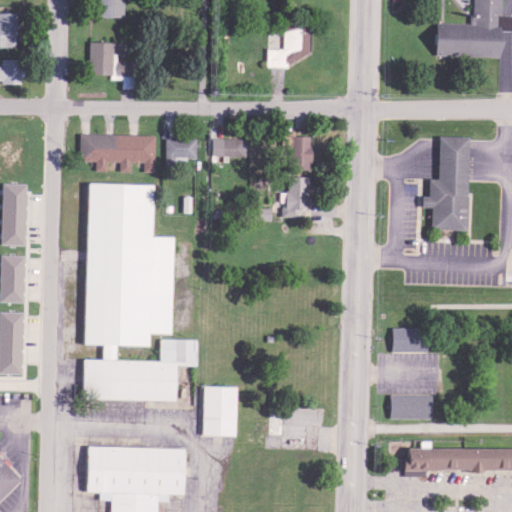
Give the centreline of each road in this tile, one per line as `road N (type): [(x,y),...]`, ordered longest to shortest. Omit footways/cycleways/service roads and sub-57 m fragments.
road 1 (residential): [(41,511),(55,0)]
road 2 (residential): [(511,112),(52,109)]
road 3 (tertiary): [(354,307),(363,0)]
road 4 (tertiary): [(347,511),(354,307)]
